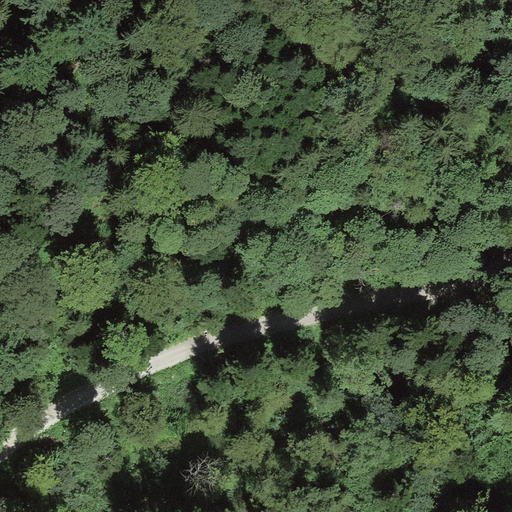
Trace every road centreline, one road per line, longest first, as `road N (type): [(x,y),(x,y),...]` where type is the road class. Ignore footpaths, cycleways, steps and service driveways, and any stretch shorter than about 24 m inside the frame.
road 1 (track): [(511,259),(463,283),(199,344),(97,389),(0,453)]
road 2 (track): [(152,0),(96,50),(0,115)]
